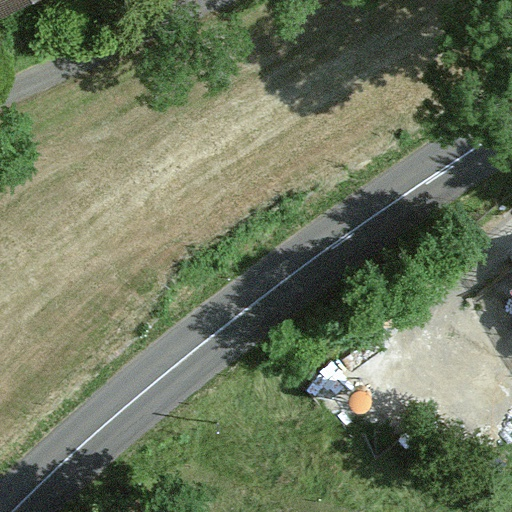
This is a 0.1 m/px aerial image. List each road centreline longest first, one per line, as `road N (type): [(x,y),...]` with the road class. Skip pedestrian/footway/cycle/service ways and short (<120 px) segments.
road 1 (primary): [(511,123),(222,322),(12,511)]
road 2 (residential): [(219,0),(0,95)]
